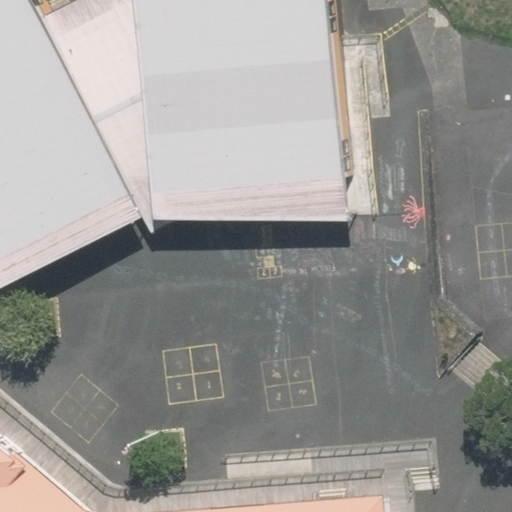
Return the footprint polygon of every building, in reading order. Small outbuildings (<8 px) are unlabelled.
[(0,0),(0,255),(148,185),(53,0),(0,0)] [(167,0),(182,187),(358,173),(344,0),(167,0)] [(511,0),(440,0),(442,22),(511,15),(511,0)] [(511,264),(511,178),(464,180),(465,226),(446,226),(447,266),(511,264)] [(419,392),(417,278),(362,279),(363,393),(419,392)] [(0,511),(419,511),(417,480),(121,496),(0,399),(0,511)]
